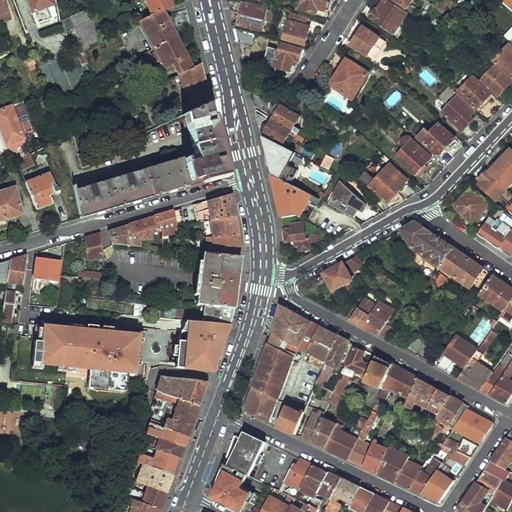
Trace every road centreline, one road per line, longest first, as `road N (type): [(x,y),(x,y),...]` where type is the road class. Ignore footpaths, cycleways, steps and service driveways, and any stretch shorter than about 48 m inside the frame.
road 1 (residential): [(509,414),(303,303),(286,277)]
road 2 (residential): [(243,181),(0,251)]
road 3 (residential): [(220,408),(436,511)]
road 4 (residential): [(422,205),(286,277)]
road 5 (primary): [(220,408),(255,338),(269,275)]
road 6 (primary): [(257,273),(220,408)]
road 7 (residential): [(511,117),(422,205)]
